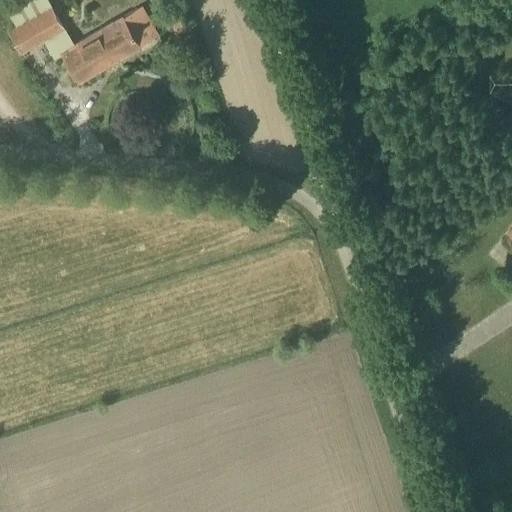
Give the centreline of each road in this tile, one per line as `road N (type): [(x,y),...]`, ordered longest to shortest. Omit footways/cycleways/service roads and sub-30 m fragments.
road 1 (unclassified): [(444,511),(351,213),(298,178),(0,141)]
road 2 (track): [(276,0),(351,213)]
